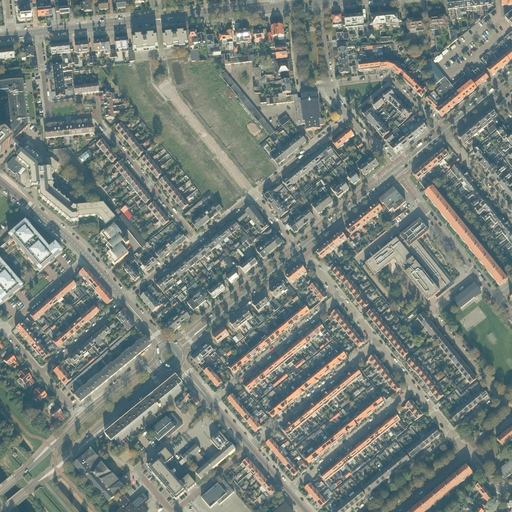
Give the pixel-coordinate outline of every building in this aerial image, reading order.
[(27,1),(26,0),(20,0),(21,3),(20,3),(20,6),(19,6),(19,7),(18,7),(17,8),(17,9),(18,10),(19,11),(20,11),(20,15),(19,15),(19,16),(18,17),(19,18),(20,19),(21,19),(21,20),(25,20),(25,19),(27,19),(27,20),(31,20),(30,18),(31,18),(30,10),(33,10),(33,8),(32,4),(29,4),(29,0),(27,1)] [(85,0),(86,3),(84,3),(81,4),(82,6),(81,6),(82,10),(85,10),(85,12),(92,12),(91,2),(87,3),(86,0),(85,0)] [(100,11),(109,10),(107,0),(101,0),(101,2),(99,2),(99,6),(100,11)] [(123,0),(120,0),(120,2),(117,2),(118,9),(122,9),(122,8),(126,8),(126,1),(123,1),(123,0)] [(451,1),(450,0),(448,0),(448,1),(447,1),(448,10),(451,10),(452,16),(451,17),(452,21),(455,20),(454,10),(453,1),(451,1)] [(458,0),(456,0),(453,0),(454,1),(453,1),(454,10),(457,9),(458,19),(461,19),(460,13),(460,9),(459,0),(458,0)] [(483,0),(486,14),(486,16),(488,14),(487,6),(491,6),(491,3),(493,3),(492,0),(483,0)] [(511,12),(505,18),(511,27),(511,0),(501,0),(502,6),(508,5),(508,7),(511,6),(511,12)] [(59,3),(59,2),(54,2),(55,12),(57,12),(57,15),(69,14),(68,8),(67,2),(59,3)] [(36,3),(33,4),(32,4),(33,8),(37,8),(38,17),(45,17),(44,9),(43,4),(37,5),(37,4),(36,4),(36,3)] [(398,13),(398,12),(394,12),(394,13),(392,14),(393,24),(393,27),(396,27),(395,23),(402,22),(401,18),(399,19),(398,13)] [(389,14),(389,13),(385,13),(386,26),(390,26),(390,27),(393,27),(393,24),(392,14),(389,14)] [(378,15),(376,15),(376,14),(372,15),(372,16),(372,17),(372,22),(370,22),(370,25),(377,25),(377,26),(379,26),(378,15)] [(341,15),(340,15),(337,15),(337,16),(333,16),(334,26),(338,25),(342,24),(341,15)] [(446,17),(445,18),(445,16),(439,17),(440,22),(438,23),(439,27),(447,26),(446,17)] [(439,17),(438,17),(436,17),(435,17),(435,19),(429,20),(430,27),(431,27),(431,30),(439,29),(439,27),(438,23),(440,22),(439,17)] [(418,21),(418,19),(417,19),(414,19),(414,20),(408,20),(408,21),(407,22),(408,30),(411,30),(411,34),(416,33),(416,32),(424,31),(424,27),(425,27),(424,20),(418,21)] [(283,26),(282,26),(282,25),(278,26),(279,26),(277,27),(278,37),(279,44),(286,43),(286,40),(285,40),(283,26)] [(277,27),(276,27),(276,26),(273,26),(273,27),(271,27),(272,34),(268,35),(268,42),(273,42),(273,37),(278,37),(277,27)] [(172,33),(166,34),(166,35),(163,35),(164,50),(189,47),(187,33),(184,33),(184,32),(178,32),(178,31),(177,31),(177,30),(176,30),(175,30),(174,30),(173,30),(173,31),(172,31),(172,32),(172,33)] [(243,31),(242,31),(242,30),(239,31),(239,32),(238,32),(236,32),(237,37),(236,37),(237,45),(240,44),(240,43),(244,43),(243,31)] [(247,31),(246,31),(246,30),(244,30),(243,31),(244,43),(248,42),(248,43),(252,43),(251,36),(250,36),(249,31),(247,31)] [(263,31),(262,30),(259,30),(259,31),(254,32),(255,34),(255,41),(254,41),(254,43),(260,42),(260,44),(264,44),(264,41),(267,41),(266,31),(263,31)] [(200,61),(198,48),(198,44),(198,40),(197,31),(189,32),(192,62),(200,61)] [(233,47),(232,32),(227,32),(227,33),(226,33),(226,34),(219,34),(220,41),(227,40),(227,46),(230,46),(230,48),(233,47)] [(148,36),(148,35),(148,34),(147,34),(147,33),(146,33),(145,33),(144,33),(143,34),(142,35),(142,36),(136,37),(136,38),(133,39),(134,48),(135,53),(159,50),(158,36),(155,36),(154,35),(148,36)] [(220,45),(214,45),(213,36),(207,37),(209,52),(213,52),(213,53),(221,52),(220,45)] [(119,49),(122,49),(121,39),(115,39),(116,49),(113,50),(114,58),(118,58),(117,53),(119,53),(119,49)] [(110,43),(107,44),(107,40),(101,41),(102,51),(105,51),(106,54),(110,54),(111,58),(114,58),(113,50),(110,50),(110,43)] [(57,45),(55,46),(54,45),(52,45),(52,46),(51,46),(50,47),(50,48),(50,49),(51,49),(51,50),(52,55),(58,54),(57,45)] [(505,50),(502,52),(510,61),(511,60),(511,55),(505,47),(503,48),(505,50)] [(36,57),(34,57),(33,48),(25,49),(26,54),(21,55),(21,59),(31,58),(32,66),(30,66),(30,70),(37,69),(36,57)] [(434,58),(439,54),(436,50),(431,54),(434,58)] [(287,54),(286,52),(277,53),(277,59),(274,60),(274,63),(278,62),(280,62),(280,59),(287,58),(287,57),(288,57),(287,54)] [(364,63),(363,57),(363,52),(360,52),(360,55),(360,60),(358,60),(358,61),(357,61),(358,71),(359,71),(360,71),(360,72),(363,72),(363,71),(365,71),(364,63)] [(498,57),(496,53),(494,55),(498,61),(496,63),(501,69),(502,69),(504,67),(503,67),(505,66),(498,57)] [(510,62),(504,55),(501,57),(500,55),(498,57),(505,66),(505,65),(507,64),(507,65),(509,63),(509,62),(510,62)] [(392,59),(393,56),(391,56),(390,58),(389,58),(388,60),(384,61),(385,70),(388,69),(391,70),(392,70),(394,62),(395,60),(392,59)] [(182,59),(174,61),(178,84),(186,82),(182,59)] [(494,61),(492,63),(489,59),(487,60),(497,72),(498,71),(499,71),(501,70),(500,69),(501,69),(496,63),(494,61)] [(495,74),(497,72),(487,60),(485,62),(490,68),(487,70),(492,76),(493,76),(495,74)] [(149,83),(147,66),(146,66),(145,61),(139,62),(139,64),(136,65),(136,69),(139,68),(140,75),(137,75),(137,78),(140,78),(141,84),(149,83)] [(288,65),(286,65),(285,61),(280,62),(278,62),(279,69),(275,69),(276,73),(279,72),(279,73),(289,72),(289,71),(289,68),(288,68),(288,65)] [(463,100),(432,62),(431,61),(423,69),(436,85),(440,82),(442,86),(437,90),(453,109),(463,100)] [(401,66),(398,64),(394,62),(392,70),(393,70),(392,71),(394,73),(401,66)] [(404,66),(406,64),(405,62),(401,66),(394,73),(397,75),(397,74),(399,76),(404,70),(406,68),(404,66)] [(65,67),(68,67),(68,64),(62,65),(62,66),(53,67),(54,70),(53,70),(53,73),(63,72),(63,68),(65,68),(65,67)] [(403,79),(408,73),(413,68),(415,66),(414,65),(412,65),(409,68),(408,69),(406,68),(404,70),(399,76),(401,78),(401,77),(403,79)] [(345,74),(350,73),(350,67),(340,68),(339,68),(340,74),(341,73),(341,74),(341,75),(342,76),(343,76),(344,76),(345,75),(345,74)] [(482,86),(484,84),(484,83),(485,82),(476,71),(474,69),(472,71),(474,72),(478,77),(476,79),(481,85),(482,85),(482,86)] [(484,73),(482,74),(478,69),(476,71),(485,82),(487,81),(487,82),(489,80),(488,79),(489,79),(484,73)] [(406,83),(412,77),(410,75),(408,73),(403,79),(404,80),(404,81),(406,83)] [(452,86),(463,100),(477,89),(464,73),(465,75),(452,86)] [(476,79),(474,80),(470,75),(468,77),(477,88),(479,87),(480,88),(482,86),(481,85),(476,79)] [(183,89),(198,108),(204,102),(201,99),(213,90),(208,84),(205,86),(208,89),(199,96),(194,90),(200,85),(201,86),(207,81),(203,76),(198,80),(196,78),(192,82),(183,89)] [(413,90),(419,84),(421,82),(419,80),(421,78),(419,76),(417,78),(415,80),(410,86),(412,87),(411,88),(413,90)] [(410,86),(415,80),(412,77),(406,83),(408,85),(408,84),(410,86)] [(28,127),(25,98),(23,81),(0,83),(0,100),(7,99),(10,120),(0,129),(0,154),(13,142),(15,139),(28,127)] [(417,93),(423,87),(419,84),(413,90),(415,92),(416,91),(417,93)] [(144,90),(158,108),(161,105),(170,117),(169,118),(175,126),(183,120),(169,100),(165,103),(151,85),(144,90)] [(421,97),(427,91),(425,89),(426,87),(425,85),(423,87),(417,93),(421,97)] [(279,98),(282,97),(285,97),(287,97),(286,94),(291,93),(291,90),(291,87),(282,88),(283,94),(278,95),(279,98)] [(60,97),(66,97),(65,90),(56,91),(56,94),(56,97),(57,97),(57,98),(58,98),(59,99),(60,99),(60,98),(60,97)] [(388,101),(394,95),(390,90),(386,94),(385,94),(383,96),(380,99),(384,104),(388,101)] [(448,113),(453,109),(437,90),(434,93),(441,101),(439,102),(448,113)] [(112,94),(111,95),(110,91),(104,92),(104,95),(105,101),(113,101),(112,94)] [(209,104),(212,108),(222,100),(217,93),(214,95),(216,98),(209,104)] [(442,118),(448,113),(439,102),(441,101),(434,93),(429,97),(425,100),(436,111),(440,115),(439,115),(441,117),(442,118)] [(319,100),(317,101),(316,94),(302,96),(303,99),(299,99),(298,96),(291,96),(292,103),(295,102),(297,123),(299,126),(302,125),(306,124),(307,130),(306,130),(306,131),(321,129),(320,129),(319,126),(324,125),(324,119),(320,120),(320,114),(320,113),(319,111),(320,110),(319,110),(319,107),(320,107),(319,107),(318,104),(319,104),(318,104),(318,101),(319,101),(319,100)] [(397,97),(396,98),(394,95),(388,101),(393,106),(399,99),(397,97)] [(384,104),(380,99),(380,98),(377,100),(378,101),(375,103),(374,103),(372,105),(374,107),(376,110),(384,104)] [(401,101),(399,99),(393,106),(397,110),(403,104),(401,102),(401,101)] [(215,127),(229,147),(235,142),(221,122),(220,123),(206,104),(200,109),(213,128),(215,127)] [(226,104),(223,106),(222,104),(215,109),(217,111),(224,106),(229,114),(231,112),(226,104)] [(406,106),(403,104),(397,110),(402,115),(408,108),(406,106)] [(370,110),(374,107),(372,105),(369,108),(366,109),(367,110),(362,114),(366,119),(367,119),(373,113),(370,110)] [(410,110),(408,108),(402,115),(405,117),(403,119),(405,121),(407,119),(413,113),(410,111),(410,110)] [(497,116),(491,109),(489,112),(488,111),(486,113),(493,121),(499,128),(504,124),(497,116)] [(370,124),(377,118),(373,113),(367,119),(369,121),(368,121),(370,124)] [(488,125),(493,121),(486,113),(484,115),(482,117),(482,116),(481,117),(488,125)] [(422,123),(420,120),(415,116),(410,120),(417,128),(422,134),(428,129),(422,123)] [(483,129),(488,125),(481,117),(481,118),(479,119),(477,121),(483,129)] [(375,128),(386,119),(385,118),(383,119),(382,119),(380,121),(377,118),(370,124),(372,126),(373,126),(375,128)] [(378,134),(385,128),(383,125),(386,123),(385,123),(387,121),(386,119),(375,128),(377,131),(376,131),(378,134)] [(120,133),(126,128),(133,123),(131,121),(124,127),(122,124),(116,128),(120,133)] [(182,136),(185,134),(193,144),(199,139),(185,121),(178,126),(180,129),(178,130),(182,136)] [(242,130),(245,128),(239,121),(236,123),(242,130)] [(478,133),(483,129),(477,121),(474,123),(475,123),(473,125),(472,124),(472,125),(478,133)] [(474,136),(478,133),(472,125),(471,125),(472,126),(470,127),(467,129),(474,136)] [(500,136),(507,130),(504,126),(493,136),(491,137),(493,139),(494,137),(498,134),(500,136)] [(124,138),(129,133),(126,128),(120,133),(124,138)] [(383,138),(390,133),(385,128),(378,134),(380,136),(381,136),(383,138)] [(410,133),(407,136),(400,128),(398,130),(410,144),(415,139),(410,133)] [(415,139),(422,134),(417,128),(410,133),(415,139)] [(410,144),(398,130),(398,129),(391,134),(398,142),(403,149),(410,144)] [(474,136),(467,129),(465,130),(465,131),(463,133),(463,132),(469,140),(471,143),(472,141),(473,141),(471,139),(474,136)] [(350,130),(349,130),(344,134),(349,140),(354,135),(350,130)] [(511,132),(510,133),(507,130),(500,136),(501,138),(497,141),(499,143),(501,141),(511,133),(511,132)] [(471,143),(469,140),(463,132),(462,133),(458,137),(459,138),(458,138),(459,140),(460,140),(465,146),(466,146),(464,144),(467,142),(469,144),(471,146),(473,145),(471,143)] [(128,143),(133,138),(129,133),(124,138),(128,143)] [(508,141),(511,137),(511,133),(501,141),(502,143),(503,142),(505,144),(508,141)] [(135,139),(139,136),(138,134),(136,136),(133,138),(128,143),(131,147),(137,143),(135,139)] [(253,142),(258,149),(260,148),(251,134),(248,136),(252,143),(253,142)] [(343,144),(349,140),(344,134),(339,139),(343,144)] [(391,148),(398,142),(391,134),(384,140),(391,148)] [(300,136),(299,135),(297,135),(295,136),(297,139),(302,145),(307,142),(301,135),(300,136)] [(163,136),(161,138),(166,146),(169,143),(163,136)] [(504,150),(507,148),(511,143),(511,137),(508,141),(509,143),(503,148),(504,150)] [(298,149),(302,145),(297,139),(293,142),(298,149)] [(344,145),(343,144),(339,139),(333,143),(335,146),(332,148),(339,157),(342,154),(340,151),(342,149),(340,148),(344,145)] [(100,149),(106,145),(102,140),(96,144),(100,149)] [(194,145),(208,163),(214,159),(201,140),(194,145)] [(32,149),(34,146),(28,141),(23,147),(21,149),(16,155),(18,157),(17,158),(13,159),(8,165),(8,169),(14,174),(18,174),(20,176),(21,182),(27,187),(30,187),(30,186),(31,186),(39,185),(40,197),(70,222),(77,221),(77,218),(98,216),(106,226),(115,218),(106,207),(107,206),(103,201),(97,202),(98,204),(75,206),(75,208),(74,208),(53,190),(51,174),(53,174),(59,167),(58,164),(52,158),(49,159),(45,159),(44,160),(43,159),(44,158),(32,149)] [(251,162),(239,144),(240,143),(238,141),(230,146),(244,166),(251,162)] [(135,152),(141,147),(143,145),(145,143),(144,142),(140,146),(137,143),(131,147),(135,152)] [(294,152),(298,149),(293,142),(289,145),(294,152)] [(396,155),(403,149),(398,142),(391,148),(396,155)] [(476,156),(486,147),(491,143),(489,142),(483,147),(481,145),(473,151),(474,152),(473,152),(476,156)] [(104,154),(110,149),(106,145),(100,149),(104,154)] [(290,155),(294,152),(289,145),(285,149),(290,155)] [(331,158),(335,155),(328,145),(324,149),(329,156),(331,158)] [(139,157),(145,152),(141,147),(135,152),(139,157)] [(486,150),(488,149),(486,147),(476,156),(477,158),(478,157),(479,158),(477,160),(476,160),(477,161),(487,152),(486,150)] [(108,159),(113,154),(110,149),(104,154),(108,159)] [(279,153),(275,149),(273,151),(274,153),(276,155),(282,162),(286,159),(280,152),(279,153)] [(286,159),(290,155),(285,149),(280,152),(286,159)] [(325,159),(329,156),(324,149),(320,152),(325,159)] [(444,160),(449,156),(443,149),(438,153),(444,160)] [(321,162),(325,159),(320,152),(315,155),(321,162)] [(488,154),(487,152),(477,161),(480,164),(490,156),(491,155),(489,153),(488,154)] [(86,153),(79,159),(82,163),(89,157),(86,153)] [(439,164),(444,160),(438,153),(433,157),(439,164)] [(112,164),(117,159),(113,154),(108,159),(112,164)] [(146,165),(151,160),(147,155),(142,160),(146,165)] [(278,165),(282,162),(276,155),(272,159),(278,165)] [(317,166),(321,162),(315,155),(311,159),(317,166)] [(373,158),(371,155),(369,157),(371,159),(366,163),(372,171),(379,165),(373,158)] [(153,162),(157,158),(156,156),(154,158),(151,160),(146,165),(149,169),(155,165),(153,162)] [(489,159),(491,158),(490,156),(480,164),(483,168),(491,161),(489,159)] [(437,166),(439,164),(433,157),(428,162),(432,166),(434,169),(440,176),(443,174),(437,166)] [(245,198),(218,159),(211,163),(238,203),(245,198)] [(313,169),(317,166),(311,159),(307,162),(313,169)] [(365,164),(360,159),(357,162),(352,166),(353,167),(356,171),(359,169),(365,177),(372,171),(366,163),(365,164)] [(347,160),(345,162),(351,169),(353,167),(352,166),(347,160)] [(496,163),(498,161),(497,160),(494,161),(492,163),(491,161),(483,168),(486,171),(496,163)] [(497,165),(499,163),(498,161),(496,163),(486,171),(488,169),(489,171),(490,173),(499,166),(497,165)] [(118,171),(124,167),(120,162),(114,167),(118,171)] [(309,172),(313,169),(307,162),(303,165),(304,166),(309,172)] [(434,169),(432,166),(428,162),(423,166),(429,173),(434,169)] [(247,168),(261,184),(267,179),(253,163),(247,168)] [(159,169),(156,166),(155,165),(149,169),(153,174),(159,169)] [(309,172),(304,166),(303,165),(299,169),(305,175),(309,172)] [(505,167),(505,166),(504,165),(502,167),(502,166),(500,168),(499,166),(490,173),(492,175),(493,175),(494,176),(505,167)] [(429,173),(423,166),(418,170),(424,177),(425,179),(428,177),(426,175),(429,173)] [(457,166),(456,166),(450,170),(452,172),(446,177),(444,175),(442,177),(445,181),(448,179),(460,168),(457,166)] [(122,176),(128,171),(124,167),(118,171),(122,176)] [(501,174),(507,169),(505,167),(494,176),(495,178),(494,178),(496,180),(502,175),(501,174)] [(461,171),(462,171),(460,168),(448,179),(445,181),(447,183),(455,176),(456,178),(465,171),(464,171),(462,173),(461,171)] [(157,179),(163,174),(159,169),(153,174),(157,179)] [(300,179),(305,175),(299,169),(295,172),(300,179)] [(418,181),(424,177),(418,170),(413,174),(418,181)] [(126,181),(132,176),(128,171),(122,176),(126,181)] [(360,180),(354,172),(352,171),(349,173),(351,175),(348,177),(347,177),(354,185),(360,180)] [(466,173),(465,171),(456,178),(459,176),(460,177),(450,186),(451,188),(455,185),(468,175),(466,173)] [(296,182),(300,179),(295,172),(291,175),(296,182)] [(500,183),(510,175),(508,173),(504,177),(502,175),(496,180),(498,182),(500,183)] [(509,179),(511,176),(511,174),(510,175),(500,183),(501,185),(500,185),(502,188),(510,181),(509,179)] [(292,185),(296,182),(291,175),(287,179),(292,185)] [(469,176),(468,175),(455,185),(456,187),(463,181),(464,183),(470,178),(469,176)] [(130,186),(135,181),(132,176),(126,181),(130,186)] [(167,180),(165,177),(160,182),(164,187),(169,182),(172,180),(170,179),(170,178),(167,180)] [(461,191),(473,181),(470,178),(464,183),(466,185),(459,190),(461,191)] [(288,189),(292,185),(287,179),(283,182),(288,189)] [(511,182),(511,180),(510,181),(502,188),(504,190),(504,189),(505,191),(511,185),(511,182)] [(133,190),(139,185),(135,181),(130,186),(133,190)] [(346,191),(349,189),(343,181),(340,183),(342,185),(339,187),(339,186),(338,187),(344,193),(345,193),(347,192),(346,191)] [(472,185),(471,183),(473,182),(473,181),(461,191),(461,192),(459,193),(457,195),(458,196),(460,195),(462,193),(466,190),(468,192),(474,186),(473,184),(472,185)] [(167,191),(173,187),(169,182),(164,187),(167,191)] [(275,193),(283,187),(280,184),(267,194),(266,194),(265,194),(264,195),(264,196),(268,201),(275,195),(276,194),(275,193)] [(137,195),(143,190),(139,185),(133,190),(137,195)] [(344,193),(338,187),(337,185),(334,187),(333,187),(332,187),(330,188),(338,198),(339,197),(339,198),(341,196),(344,193)] [(463,202),(467,199),(477,190),(475,189),(476,188),(474,186),(468,192),(469,193),(461,200),(463,202)] [(171,196),(177,191),(173,187),(167,191),(171,196)] [(328,191),(325,187),(322,189),(317,193),(322,199),(328,206),(329,206),(330,206),(330,205),(331,205),(332,204),(332,203),(333,202),(331,199),(326,193),(328,191)] [(434,205),(442,199),(433,187),(425,194),(434,205)] [(404,200),(394,188),(394,189),(396,192),(393,194),(391,192),(380,201),(383,205),(384,204),(390,212),(393,209),(395,212),(406,203),(404,200)] [(141,200),(147,195),(143,190),(137,195),(141,200)] [(477,190),(467,199),(463,202),(464,203),(468,200),(472,197),(474,199),(480,193),(478,191),(478,192),(477,190)] [(175,201),(181,196),(177,191),(171,196),(175,201)] [(481,196),(482,195),(480,193),(474,199),(475,200),(471,204),(472,206),(482,197),(481,196)] [(278,199),(281,197),(283,195),(282,194),(280,196),(279,195),(276,197),(275,195),(268,201),(271,205),(278,199)] [(145,204),(151,200),(147,195),(141,200),(145,204)] [(179,205),(185,201),(181,196),(175,201),(179,205)] [(484,199),(482,197),(472,206),(474,208),(478,204),(479,206),(486,200),(484,198),(484,199)] [(183,210),(189,206),(186,202),(188,201),(187,199),(185,201),(179,205),(183,210)] [(275,209),(282,203),(278,199),(271,205),(275,209)] [(323,211),(328,206),(322,199),(318,203),(321,207),(320,207),(323,211)] [(444,217),(452,211),(442,199),(434,205),(444,217)] [(487,203),(486,200),(479,206),(481,207),(477,211),(478,213),(488,204),(487,203)] [(289,204),(290,203),(289,202),(288,202),(286,204),(285,203),(283,205),(282,203),(275,209),(278,213),(285,207),(287,206),(290,204),(289,204)] [(151,212),(157,208),(153,203),(147,208),(151,212)] [(320,207),(321,207),(318,203),(315,205),(314,204),(312,206),(318,214),(319,213),(320,213),(321,213),(322,212),(322,211),(323,211),(320,207)] [(384,206),(382,209),(377,203),(372,207),(378,214),(382,211),(384,214),(388,211),(384,206)] [(218,214),(222,210),(217,204),(213,207),(218,214)] [(490,205),(489,206),(488,204),(478,213),(480,215),(484,211),(485,213),(492,207),(490,205)] [(252,207),(252,206),(251,206),(250,206),(249,207),(249,208),(250,209),(237,219),(239,222),(247,216),(248,217),(249,216),(256,211),(252,207)] [(214,217),(218,214),(213,207),(209,210),(214,217)] [(281,217),(288,212),(285,207),(278,213),(281,217)] [(373,219),(378,214),(372,207),(367,212),(372,218),(373,219)] [(480,223),(482,221),(484,220),(494,211),(493,210),(492,207),(485,213),(487,214),(479,221),(480,223)] [(155,217),(161,212),(157,208),(151,212),(155,217)] [(313,219),(314,218),(305,208),(300,212),(303,215),(306,219),(307,219),(309,221),(310,221),(311,221),(312,221),(312,220),(313,219)] [(210,220),(214,217),(209,210),(205,214),(210,220)] [(127,211),(124,214),(128,220),(132,217),(127,211)] [(252,220),(259,215),(256,211),(249,216),(252,220)] [(453,229),(461,222),(452,211),(444,217),(453,229)] [(496,212),(495,213),(494,211),(484,220),(485,222),(489,218),(491,220),(497,214),(496,212)] [(159,222),(165,217),(161,212),(155,217),(159,222)] [(373,219),(372,218),(367,212),(362,216),(367,223),(369,225),(371,224),(373,226),(375,224),(382,233),(383,232),(378,225),(374,221),(373,219)] [(393,222),(401,214),(399,212),(390,219),(393,222)] [(206,224),(201,217),(197,213),(193,216),(197,220),(202,227),(206,224)] [(206,224),(210,220),(205,214),(201,217),(206,224)] [(500,218),(498,217),(499,216),(497,214),(491,220),(492,222),(487,226),(486,224),(483,226),(485,228),(486,230),(490,227),(502,217),(502,216),(500,218)] [(256,224),(262,219),(259,215),(252,220),(256,224)] [(307,219),(306,219),(303,215),(299,219),(304,226),(309,221),(307,219)] [(362,227),(367,223),(362,216),(357,220),(362,227)] [(163,227),(169,222),(165,217),(159,222),(163,227)] [(499,225),(505,220),(502,217),(490,227),(486,230),(487,231),(493,226),(493,227),(498,223),(499,225)] [(256,230),(266,223),(262,219),(256,224),(257,226),(255,229),(256,230)] [(299,230),(304,226),(299,219),(294,223),(297,226),(296,227),(299,230)] [(429,231),(420,219),(411,227),(409,225),(394,237),(396,239),(365,264),(375,275),(395,260),(428,302),(435,296),(437,298),(444,292),(443,290),(451,283),(444,275),(445,274),(427,251),(426,252),(417,241),(429,231)] [(198,230),(202,227),(197,220),(192,224),(198,230)] [(362,227),(357,220),(351,224),(357,231),(360,228),(365,234),(367,233),(364,230),(362,227)] [(507,222),(505,220),(499,225),(500,227),(495,231),(496,233),(498,232),(508,223),(507,222)] [(235,221),(230,224),(236,231),(238,233),(242,230),(240,227),(235,221)] [(0,305),(3,303),(7,299),(7,300),(12,296),(11,295),(15,292),(16,292),(22,287),(0,261),(0,257),(1,257),(3,259),(13,250),(12,248),(15,245),(39,272),(45,267),(44,267),(48,263),(49,264),(53,260),(53,259),(57,256),(61,253),(54,244),(48,249),(24,222),(15,230),(17,232),(13,235),(14,236),(8,242),(3,247),(0,248),(0,305)] [(463,240),(470,234),(461,222),(453,229),(463,240)] [(262,233),(269,227),(266,223),(256,230),(259,233),(261,231),(262,233)] [(296,227),(297,226),(294,223),(291,225),(290,223),(288,225),(295,233),(296,233),(297,233),(298,232),(299,231),(299,230),(296,227)] [(509,225),(508,223),(498,232),(499,234),(503,230),(504,232),(502,234),(511,227),(509,225)] [(118,237),(121,235),(112,224),(101,234),(100,234),(103,237),(104,236),(106,239),(104,239),(107,242),(106,243),(108,245),(106,247),(106,246),(105,247),(110,252),(107,254),(109,257),(110,256),(112,259),(111,259),(113,262),(112,263),(114,266),(115,266),(115,265),(127,255),(119,245),(122,242),(125,246),(129,243),(125,239),(124,238),(123,238),(121,237),(120,238),(119,238),(118,237)] [(230,224),(226,228),(232,235),(236,231),(230,224)] [(357,231),(351,224),(346,229),(352,236),(350,237),(353,240),(352,241),(355,246),(355,245),(358,243),(354,239),(360,234),(357,231)] [(268,236),(275,230),(272,227),(270,229),(265,233),(268,236)] [(509,229),(511,227),(502,234),(504,235),(500,239),(497,241),(499,243),(511,232),(510,230),(509,229)] [(226,228),(222,231),(228,238),(232,235),(226,228)] [(222,231),(218,234),(224,241),(228,238),(222,231)] [(511,232),(499,243),(498,244),(499,246),(507,239),(508,241),(511,237),(511,232)] [(342,244),(347,240),(341,233),(336,237),(342,244)] [(181,244),(185,240),(180,234),(176,237),(181,244)] [(218,234),(214,238),(220,245),(221,247),(225,243),(224,241),(218,234)] [(472,252),(480,245),(470,234),(463,240),(472,252)] [(181,244),(176,237),(174,235),(170,238),(172,240),(177,247),(181,244)] [(281,244),(282,243),(275,235),(270,239),(275,244),(278,247),(279,247),(280,247),(280,246),(281,246),(281,245),(281,244)] [(337,248),(342,244),(336,237),(335,237),(334,239),(331,241),(337,248)] [(503,251),(511,243),(511,237),(508,241),(510,243),(506,246),(502,249),(503,251)] [(214,238),(210,241),(215,248),(220,245),(214,238)] [(352,241),(351,241),(349,238),(347,240),(349,243),(350,242),(356,249),(357,248),(355,245),(355,246),(352,241)] [(275,244),(270,239),(268,241),(270,242),(267,244),(273,251),(278,247),(275,244)] [(149,249),(152,247),(151,246),(154,244),(153,242),(151,240),(145,245),(149,249)] [(172,240),(169,242),(167,240),(166,241),(168,244),(173,250),(177,247),(172,240)] [(210,241),(206,244),(211,251),(215,248),(210,241)] [(332,252),(337,248),(331,241),(329,243),(327,244),(326,245),(332,252)] [(169,254),(161,244),(160,242),(158,244),(159,245),(157,247),(159,250),(165,257),(169,254)] [(168,244),(166,245),(164,242),(161,244),(169,254),(173,250),(168,244)] [(511,243),(503,251),(504,252),(508,249),(508,250),(511,246),(511,243)] [(206,244),(202,248),(209,257),(212,255),(210,253),(211,251),(206,244)] [(267,255),(273,251),(267,244),(262,248),(266,252),(265,252),(267,255)] [(327,256),(332,252),(326,245),(324,247),(321,249),(327,256)] [(481,263),(489,257),(480,245),(472,252),(481,263)] [(202,248),(198,251),(203,258),(205,256),(207,259),(209,257),(202,248)] [(265,252),(266,252),(262,248),(260,250),(259,249),(256,251),(263,259),(264,258),(265,258),(266,258),(267,257),(267,256),(267,255),(265,252)] [(322,260),(327,256),(321,249),(319,251),(317,252),(316,253),(320,257),(319,257),(321,260),(322,259),(322,260)] [(161,260),(165,257),(159,250),(155,254),(161,260)] [(198,251),(194,254),(199,261),(203,258),(198,251)] [(196,266),(200,263),(199,261),(194,254),(190,258),(195,264),(196,266)] [(251,255),(246,259),(243,255),(241,256),(243,258),(241,259),(244,262),(245,261),(247,263),(251,268),(252,268),(253,268),(254,267),(258,263),(251,255)] [(152,258),(149,260),(147,257),(145,259),(152,268),(157,264),(152,258)] [(491,275),(498,268),(489,257),(481,263),(491,275)] [(130,266),(135,261),(132,258),(124,264),(127,267),(124,270),(127,273),(128,274),(130,277),(135,273),(132,269),(133,267),(131,265),(130,266)] [(191,268),(195,264),(190,258),(186,261),(191,268)] [(236,269),(232,264),(227,258),(223,261),(231,271),(235,268),(236,269)] [(145,259),(143,261),(144,261),(141,264),(147,272),(152,268),(145,259)] [(193,270),(191,268),(186,261),(181,264),(187,271),(189,269),(191,272),(193,270)] [(251,269),(251,268),(247,263),(241,268),(245,274),(249,270),(249,271),(251,270),(251,269)] [(185,273),(187,271),(181,264),(177,268),(180,271),(183,275),(185,277),(187,275),(185,273)] [(302,276),(307,272),(301,265),(296,269),(302,276)] [(336,277),(342,272),(338,267),(332,272),(336,277)] [(85,268),(79,273),(83,278),(89,273),(85,268)] [(183,275),(180,271),(177,268),(173,271),(179,278),(183,275)] [(500,286),(508,280),(498,268),(491,275),(500,286)] [(297,280),(302,276),(296,269),(291,273),(297,280)] [(137,275),(140,273),(138,270),(135,273),(130,277),(135,282),(137,280),(139,282),(140,280),(139,278),(140,278),(137,275)] [(181,280),(179,278),(173,271),(169,274),(175,281),(177,284),(181,280)] [(232,285),(239,279),(233,271),(230,273),(229,271),(225,274),(228,277),(227,278),(232,285)] [(346,276),(342,272),(336,277),(340,281),(341,281),(346,276)] [(87,282),(93,277),(89,273),(83,278),(87,282)] [(292,285),(297,280),(291,273),(286,278),(289,281),(289,282),(290,284),(291,284),(292,285)] [(177,284),(175,281),(169,274),(165,278),(171,284),(173,287),(177,284)] [(345,286),(351,281),(347,276),(346,276),(341,281),(345,286)] [(91,287),(97,282),(93,277),(87,282),(85,284),(86,286),(86,287),(89,284),(91,287)] [(169,286),(171,284),(165,278),(161,281),(169,290),(171,288),(169,286)] [(71,290),(76,286),(71,280),(66,284),(71,290)] [(164,294),(169,290),(161,281),(157,284),(164,294)] [(221,284),(217,286),(213,281),(211,284),(213,286),(215,288),(220,294),(226,290),(221,284)] [(355,285),(354,285),(351,281),(345,286),(348,290),(355,285)] [(95,291),(101,286),(97,282),(91,287),(95,291)] [(200,288),(197,285),(196,283),(191,287),(195,292),(200,288)] [(283,285),(281,283),(276,287),(282,294),(285,292),(287,291),(287,290),(286,289),(287,289),(294,297),(296,295),(289,286),(287,288),(284,285),(283,285)] [(313,293),(319,288),(315,283),(309,288),(313,293)] [(67,294),(71,290),(66,284),(62,288),(67,294)] [(454,301),(458,306),(461,309),(481,293),(474,284),(454,301)] [(352,295),(358,290),(355,285),(348,290),(352,295)] [(99,296),(105,291),(101,286),(95,291),(99,296)] [(276,299),(282,294),(276,287),(270,292),(276,299)] [(62,298),(67,294),(62,288),(57,292),(62,298)] [(214,299),(220,294),(215,288),(212,290),(211,289),(208,291),(214,299)] [(317,297),(323,292),(319,288),(313,293),(317,297)] [(361,295),(362,295),(358,290),(352,295),(356,300),(361,295)] [(103,300),(109,295),(105,291),(99,296),(103,300)] [(145,303),(151,297),(156,294),(154,291),(149,295),(147,292),(141,298),(145,303)] [(58,302),(62,298),(57,292),(53,296),(58,302)] [(321,302),(327,297),(323,292),(317,297),(321,302)] [(178,298),(182,303),(186,299),(182,294),(178,298)] [(200,307),(206,302),(200,294),(194,299),(200,307)] [(113,300),(112,300),(109,295),(103,300),(107,305),(113,300)] [(365,300),(361,295),(356,300),(355,300),(359,305),(365,300)] [(53,306),(58,302),(53,296),(48,300),(53,306)] [(267,306),(270,304),(263,296),(258,300),(264,308),(267,305),(267,306)] [(149,307),(155,302),(151,297),(145,303),(149,307)] [(366,301),(368,299),(367,298),(365,300),(359,305),(363,310),(369,305),(366,301)] [(153,312),(160,307),(161,306),(160,305),(161,304),(159,302),(161,301),(159,299),(155,302),(149,307),(153,312)] [(194,312),(200,307),(194,299),(188,304),(194,312)] [(273,301),(279,309),(281,307),(275,299),(273,301)] [(48,310),(53,306),(48,300),(44,304),(48,310)] [(261,310),(264,308),(258,300),(253,305),(252,305),(259,313),(261,311),(261,310)] [(44,314),(48,310),(44,304),(39,308),(44,314)] [(94,316),(99,312),(94,307),(92,304),(87,308),(89,310),(94,316)] [(305,316),(310,312),(304,305),(300,309),(305,316)] [(305,316),(300,309),(298,307),(296,308),(298,311),(295,313),(300,320),(303,318),(302,318),(305,316)] [(39,317),(44,314),(39,308),(35,312),(39,317)] [(190,319),(190,318),(182,308),(180,310),(177,312),(180,315),(183,319),(184,319),(186,322),(186,321),(187,321),(188,321),(189,321),(189,320),(190,319)] [(84,310),(84,311),(82,309),(80,310),(89,320),(94,316),(89,310),(86,313),(84,310)] [(376,313),(373,309),(367,314),(370,318),(376,313)] [(69,315),(74,320),(75,319),(72,315),(73,314),(70,310),(67,313),(69,315)] [(85,324),(89,320),(80,310),(79,311),(81,314),(80,314),(82,316),(80,318),(85,324)] [(250,320),(253,318),(246,310),(241,314),(247,321),(250,319),(250,320)] [(335,319),(341,315),(337,310),(329,316),(330,318),(333,317),(335,319)] [(123,311),(123,312),(122,311),(116,317),(120,322),(127,316),(125,314),(123,311)] [(290,313),(290,314),(288,311),(286,313),(295,323),(298,321),(298,322),(300,320),(295,313),(292,316),(290,313)] [(35,321),(39,317),(35,312),(30,316),(35,321)] [(295,323),(286,313),(286,312),(286,313),(285,315),(286,317),(284,319),(285,321),(291,328),(293,326),(293,325),(295,323)] [(373,322),(379,317),(376,313),(370,318),(373,322)] [(241,326),(247,321),(241,314),(235,319),(241,326)] [(421,324),(428,319),(424,314),(417,319),(421,324)] [(184,319),(183,319),(180,315),(175,319),(181,326),(186,322),(184,319)] [(339,324),(345,319),(341,315),(335,319),(339,324)] [(129,319),(127,316),(120,322),(124,326),(131,321),(129,319)] [(383,322),(379,317),(373,322),(377,327),(383,322)] [(80,328),(85,324),(80,318),(75,322),(80,328)] [(176,330),(181,326),(175,319),(171,322),(174,326),(173,327),(176,330)] [(238,328),(241,326),(235,319),(230,323),(236,331),(239,329),(238,328)] [(343,329),(349,324),(345,319),(339,324),(343,329)] [(425,328),(431,323),(428,319),(421,324),(425,328)] [(131,321),(124,326),(128,331),(135,325),(133,323),(131,321)] [(289,330),(291,328),(285,321),(281,325),(286,331),(288,329),(289,330)] [(76,332),(80,328),(75,322),(71,326),(76,332)] [(173,327),(174,326),(171,322),(168,325),(167,323),(165,325),(171,334),(172,333),(173,333),(174,333),(175,332),(175,331),(175,330),(176,330),(173,327)] [(381,332),(387,327),(383,322),(377,327),(381,332)] [(20,333),(25,328),(21,323),(15,329),(20,333)] [(429,333),(435,328),(431,323),(425,328),(429,333)] [(322,325),(321,326),(319,324),(316,327),(321,333),(324,337),(329,333),(322,325)] [(347,334),(353,329),(349,324),(343,329),(347,334)] [(283,333),(286,331),(281,325),(276,329),(281,336),(284,334),(283,333)] [(23,338),(29,333),(27,330),(29,328),(27,326),(25,328),(20,333),(23,338)] [(71,336),(76,332),(71,326),(66,330),(71,336)] [(109,332),(105,327),(103,328),(100,330),(100,331),(105,337),(110,333),(109,332)] [(271,329),(269,327),(267,328),(269,330),(271,333),(276,339),(279,337),(281,336),(276,329),(273,331),(271,329)] [(320,342),(322,340),(323,340),(319,335),(321,333),(316,327),(312,331),(317,337),(318,339),(320,342)] [(385,336),(391,331),(387,327),(381,332),(385,336)] [(224,339),(229,335),(224,328),(223,328),(223,329),(218,333),(224,339)] [(433,338),(439,333),(435,328),(429,333),(433,338)] [(350,338),(356,333),(353,329),(347,334),(350,338)] [(67,340),(71,336),(66,330),(62,334),(67,340)] [(101,341),(105,337),(100,331),(98,332),(96,334),(96,335),(101,341)] [(317,337),(312,331),(309,332),(307,334),(312,341),(317,337)] [(395,336),(391,331),(385,336),(389,341),(395,336)] [(33,337),(36,335),(38,333),(37,332),(32,336),(29,333),(23,338),(27,342),(33,337)] [(226,342),(224,339),(218,333),(213,337),(220,346),(223,344),(226,342)] [(236,337),(239,341),(244,337),(241,333),(236,337)] [(274,341),(276,339),(271,333),(267,337),(272,343),(274,341)] [(354,343),(360,338),(356,333),(350,338),(354,343)] [(436,342),(443,337),(439,333),(433,338),(436,342)] [(62,344),(67,340),(62,334),(57,338),(62,344)] [(310,343),(312,341),(307,334),(304,336),(305,336),(302,338),(315,354),(317,353),(311,345),(312,345),(310,343)] [(96,345),(101,341),(96,335),(94,336),(91,338),(91,339),(96,345)] [(262,337),(261,337),(260,335),(258,336),(260,338),(262,340),(267,346),(269,345),(270,345),(272,343),(267,337),(264,339),(262,337)] [(392,346),(399,341),(395,336),(389,341),(392,346)] [(31,347),(37,342),(33,337),(27,342),(31,347)] [(440,347),(446,342),(443,337),(436,342),(440,347)] [(58,348),(62,344),(57,338),(53,342),(58,348)] [(137,357),(151,345),(145,338),(140,342),(140,341),(135,345),(136,345),(131,349),(137,357)] [(314,355),(315,354),(302,338),(300,340),(300,339),(297,341),(303,348),(306,346),(308,348),(314,355)] [(358,348),(364,343),(360,338),(354,343),(358,348)] [(44,347),(50,341),(49,339),(46,342),(44,344),(41,346),(35,351),(39,356),(46,350),(44,347)] [(92,348),(96,345),(91,339),(89,340),(87,342),(87,343),(92,348)] [(35,351),(41,346),(44,344),(42,343),(40,340),(37,342),(31,347),(35,351)] [(265,348),(267,346),(262,340),(257,344),(263,351),(265,349),(265,348)] [(300,350),(303,348),(297,341),(295,343),(295,344),(293,346),(298,352),(300,354),(302,353),(300,350)] [(396,350),(402,345),(399,341),(392,346),(396,350)] [(250,346),(249,343),(248,342),(246,344),(247,345),(251,349),(248,352),(253,359),(256,357),(255,356),(258,354),(250,346)] [(444,352),(450,347),(446,342),(440,347),(444,352)] [(87,352),(92,348),(87,343),(85,344),(82,346),(82,347),(87,352)] [(210,357),(216,353),(208,344),(203,348),(209,355),(210,357)] [(263,351),(257,344),(254,347),(252,345),(250,346),(258,354),(260,352),(260,353),(263,351)] [(400,354),(406,349),(402,345),(396,350),(400,354)] [(294,356),(298,352),(293,346),(291,347),(288,349),(294,356)] [(89,354),(87,352),(82,347),(80,348),(78,350),(84,358),(89,354)] [(448,356),(454,351),(450,347),(444,352),(448,356)] [(209,355),(203,348),(198,353),(203,360),(209,355)] [(123,368),(137,357),(131,349),(126,353),(125,353),(121,356),(122,357),(117,361),(123,368)] [(292,362),(294,360),(292,357),(294,356),(288,349),(286,351),(284,353),(292,362)] [(342,351),(338,354),(335,349),(333,350),(335,353),(337,355),(342,362),(342,361),(347,357),(342,351)] [(403,358),(409,353),(406,349),(400,354),(403,358)] [(43,360),(51,354),(46,350),(39,356),(43,360)] [(80,362),(84,358),(78,350),(76,352),(73,354),(78,360),(80,362)] [(248,362),(243,356),(241,354),(239,351),(238,353),(241,357),(238,360),(244,366),(246,364),(248,362)] [(451,361),(458,356),(454,351),(448,356),(451,361)] [(251,361),(253,359),(248,352),(243,356),(248,362),(250,360),(251,361)] [(203,360),(198,353),(192,358),(198,365),(201,362),(203,364),(205,362),(203,360)] [(292,362),(284,353),(282,355),(281,354),(279,356),(285,363),(287,366),(290,363),(294,368),(295,366),(292,362)] [(74,364),(78,360),(73,354),(71,356),(69,358),(68,358),(74,364)] [(16,361),(16,360),(11,355),(4,360),(9,366),(13,363),(15,365),(13,366),(15,369),(17,367),(20,365),(16,361)] [(338,365),(342,362),(337,355),(332,359),(338,365)] [(372,365),(378,360),(374,355),(366,362),(368,364),(370,362),(372,365)] [(282,369),(284,367),(282,365),(285,363),(279,356),(277,358),(277,359),(275,361),(280,367),(282,369)] [(455,366),(461,361),(458,356),(451,361),(455,366)] [(410,368),(417,363),(413,358),(406,363),(410,368)] [(335,367),(338,365),(332,359),(328,362),(333,369),(335,367)] [(242,368),(244,366),(238,360),(234,363),(239,370),(241,368),(242,368)] [(376,370),(382,365),(378,360),(372,365),(376,370)] [(108,380),(123,368),(117,361),(112,365),(111,364),(107,368),(107,369),(102,373),(108,380)] [(282,369),(280,367),(275,361),(273,362),(272,362),(270,364),(276,371),(279,368),(282,373),(284,371),(282,369)] [(459,370),(465,365),(461,361),(455,366),(459,370)] [(331,370),(333,369),(328,362),(323,366),(328,373),(331,371),(331,370)] [(63,366),(65,364),(64,363),(53,372),(57,376),(65,370),(63,368),(64,366),(63,366)] [(239,370),(234,363),(229,368),(234,374),(239,370)] [(420,367),(417,363),(410,368),(414,372),(415,372),(420,367)] [(275,379),(277,377),(273,373),(276,371),(270,364),(268,366),(266,368),(273,377),(275,379)] [(323,376),(318,370),(317,368),(315,365),(313,367),(317,371),(314,374),(319,380),(322,378),(321,378),(323,376)] [(380,374),(386,369),(382,365),(376,370),(380,374)] [(463,375),(469,370),(465,365),(459,370),(463,375)] [(326,375),(328,373),(323,366),(318,370),(323,376),(326,374),(326,375)] [(61,381),(67,375),(65,373),(68,371),(67,370),(70,368),(68,367),(65,370),(57,376),(61,381)] [(425,371),(421,367),(420,367),(415,372),(419,376),(425,371)] [(209,377),(214,373),(210,368),(204,372),(209,377)] [(275,379),(273,377),(266,368),(263,370),(261,371),(266,378),(269,376),(275,382),(276,381),(275,379)] [(80,375),(81,377),(89,371),(87,369),(80,375)] [(362,376),(357,369),(355,371),(354,371),(352,373),(357,380),(359,382),(362,379),(364,382),(366,380),(362,376)] [(384,379),(390,374),(386,369),(380,374),(384,379)] [(26,373),(24,370),(17,375),(20,378),(19,378),(20,379),(18,380),(22,386),(25,383),(27,386),(29,388),(35,383),(31,379),(31,378),(26,372),(26,373)] [(467,380),(473,375),(469,370),(463,375),(467,380)] [(71,374),(73,373),(72,371),(68,374),(67,375),(61,381),(65,385),(71,380),(69,378),(71,377),(70,376),(71,375),(71,374)] [(263,380),(266,378),(261,371),(259,373),(259,374),(257,376),(266,386),(267,385),(263,380)] [(428,374),(427,374),(425,371),(419,376),(423,381),(429,376),(428,375),(429,375),(428,374)] [(94,391),(108,380),(102,373),(98,377),(97,376),(94,378),(93,377),(92,378),(93,380),(88,384),(94,391)] [(218,377),(214,373),(209,377),(213,382),(218,377)] [(309,378),(307,375),(305,373),(304,374),(306,376),(305,377),(307,380),(305,381),(310,388),(312,386),(314,384),(315,384),(309,378)] [(359,382),(357,380),(352,373),(347,377),(353,383),(355,381),(357,383),(358,383),(359,386),(360,387),(362,386),(359,382)] [(315,384),(319,380),(314,374),(309,378),(315,384)] [(388,384),(394,379),(390,374),(384,379),(388,384)] [(470,384),(477,379),(473,375),(467,380),(470,384)] [(182,383),(177,377),(176,376),(105,434),(111,441),(155,405),(157,406),(161,403),(160,401),(182,383)] [(264,388),(266,386),(257,376),(254,377),(252,379),(257,386),(260,383),(264,388)] [(427,386),(433,381),(429,376),(423,381),(427,386)] [(217,387),(223,383),(218,377),(213,382),(217,387)] [(350,386),(353,383),(347,377),(345,379),(343,381),(350,390),(352,388),(350,386)] [(254,388),(257,386),(252,379),(249,381),(250,381),(248,383),(258,396),(260,399),(262,398),(254,388)] [(391,388),(398,383),(394,379),(388,384),(391,388)] [(300,385),(298,383),(296,381),(294,382),(296,384),(296,385),(298,387),(295,389),(301,396),(305,392),(305,391),(300,385)] [(310,388),(305,381),(301,384),(299,382),(298,383),(300,385),(305,391),(307,390),(310,388)] [(348,391),(350,390),(343,381),(341,383),(340,382),(338,384),(343,391),(346,389),(348,391)] [(436,386),(437,386),(433,381),(427,386),(430,390),(431,390),(436,386)] [(258,396),(248,383),(247,383),(244,386),(251,395),(253,394),(256,397),(258,396)] [(395,393),(402,388),(398,383),(391,388),(395,393)] [(80,403),(94,391),(88,384),(83,388),(83,387),(78,391),(79,392),(74,396),(80,403)] [(340,393),(343,391),(338,384),(335,386),(336,387),(334,389),(342,399),(344,398),(342,396),(340,393)] [(287,388),(286,387),(285,386),(283,387),(289,394),(286,397),(291,403),(294,401),(296,399),(287,388)] [(295,389),(293,391),(289,386),(287,388),(296,399),(298,397),(298,398),(301,396),(295,389)] [(434,396),(440,391),(436,386),(431,390),(430,390),(430,391),(434,396)] [(344,401),(342,399),(334,389),(331,390),(329,392),(334,399),(337,396),(339,399),(339,398),(342,403),(344,401)] [(488,396),(485,391),(483,389),(478,393),(484,400),(488,396)] [(46,396),(47,396),(42,390),(35,396),(40,402),(45,398),(49,402),(50,401),(46,396)] [(242,396),(243,395),(246,392),(244,391),(242,393),(241,392),(235,397),(233,395),(228,399),(232,404),(242,396)] [(286,397),(283,399),(276,391),(275,393),(278,396),(279,398),(281,400),(286,407),(289,405),(291,403),(286,397)] [(437,401),(444,396),(440,391),(434,396),(437,401)] [(331,401),(334,399),(329,392),(324,396),(336,410),(337,412),(339,411),(331,401)] [(190,403),(196,398),(191,393),(186,398),(190,403)] [(479,403),(484,400),(478,393),(474,397),(479,403)] [(380,407),(382,405),(382,404),(384,402),(377,394),(375,395),(377,398),(374,400),(380,407)] [(236,409),(241,404),(239,402),(245,397),(243,395),(242,396),(232,404),(236,409)] [(334,411),(336,410),(324,396),(322,398),(322,397),(319,399),(325,406),(328,404),(334,411)] [(274,407),(266,397),(264,399),(266,401),(266,400),(268,403),(270,406),(272,408),(277,414),(277,415),(282,411),(277,404),(274,407)] [(474,407),(479,403),(474,397),(469,401),(474,407)] [(180,404),(184,400),(182,398),(175,403),(177,406),(176,407),(178,408),(181,405),(180,404)] [(194,408),(200,403),(196,398),(190,403),(194,408)] [(370,400),(369,401),(367,398),(366,400),(372,407),(375,410),(377,409),(380,407),(374,400),(371,403),(370,400)] [(320,410),(325,406),(319,399),(317,401),(317,402),(315,404),(315,403),(320,410)] [(284,408),(286,407),(281,400),(277,404),(282,411),(285,409),(284,408)] [(375,410),(372,407),(366,400),(364,401),(366,403),(368,406),(365,408),(370,415),(373,413),(372,412),(375,410)] [(245,409),(247,407),(251,404),(249,401),(243,407),(241,404),(236,409),(240,413),(245,409)] [(410,410),(416,405),(412,401),(403,407),(405,409),(407,408),(410,410)] [(469,411),(474,407),(469,401),(464,405),(469,411)] [(325,415),(322,412),(320,410),(315,403),(310,407),(316,414),(318,412),(322,417),(325,415)] [(365,408),(362,410),(357,404),(355,406),(356,407),(358,410),(360,412),(364,416),(365,418),(367,416),(368,417),(370,415),(365,408)] [(408,420),(410,418),(413,415),(420,410),(416,405),(410,410),(412,414),(407,418),(408,420)] [(465,415),(469,411),(464,405),(460,409),(465,415)] [(311,417),(316,414),(310,407),(308,409),(308,410),(306,411),(310,416),(311,417)] [(66,418),(62,414),(57,408),(50,414),(55,420),(60,415),(61,416),(64,420),(66,418)] [(275,416),(277,414),(272,408),(267,412),(272,418),(275,416)] [(244,418),(249,414),(245,409),(240,413),(244,418)] [(460,419),(465,415),(460,409),(455,412),(458,416),(460,419)] [(356,426),(347,415),(345,413),(343,410),(341,411),(349,421),(346,423),(352,430),(354,428),(354,427),(356,426)] [(417,420),(423,415),(420,410),(413,415),(417,420)] [(255,416),(254,415),(256,413),(257,411),(251,416),(249,414),(244,418),(248,423),(253,418),(255,416)] [(266,415),(263,412),(262,411),(255,416),(253,418),(248,423),(252,427),(257,423),(255,420),(256,418),(261,414),(264,417),(266,415)] [(311,417),(310,416),(306,411),(304,413),(303,413),(301,415),(306,421),(309,419),(311,422),(311,421),(313,423),(315,422),(313,420),(311,417)] [(365,418),(364,416),(360,412),(356,416),(361,422),(363,420),(365,418)] [(460,419),(458,416),(455,412),(450,416),(453,419),(455,423),(460,419)] [(173,414),(173,413),(167,418),(167,417),(151,432),(151,431),(150,432),(159,442),(159,441),(166,435),(168,438),(183,425),(182,425),(175,416),(173,414)] [(352,418),(351,416),(349,414),(347,415),(356,426),(358,424),(359,424),(361,422),(356,416),(352,418)] [(407,429),(396,416),(395,414),(393,416),(392,416),(390,418),(395,425),(398,423),(405,431),(407,429)] [(304,427),(305,426),(303,424),(306,421),(301,415),(298,417),(299,417),(297,419),(302,425),(304,427)] [(391,428),(395,425),(390,418),(387,420),(388,420),(385,422),(391,428)] [(307,431),(305,430),(304,427),(302,425),(297,419),(295,421),(294,420),(292,422),(297,429),(300,426),(302,429),(308,436),(309,435),(307,431)] [(344,421),(341,423),(340,421),(338,423),(347,433),(349,431),(349,432),(352,430),(346,423),(344,421)] [(294,431),(297,429),(292,422),(287,426),(292,433),(296,437),(298,436),(294,431)] [(391,428),(385,422),(383,424),(383,423),(380,425),(386,432),(389,430),(395,437),(397,436),(396,435),(391,428)] [(256,432),(261,427),(257,423),(252,427),(256,432)] [(344,435),(347,433),(338,423),(336,424),(340,428),(337,431),(342,438),(345,436),(344,435)] [(383,438),(385,437),(383,435),(386,432),(380,425),(378,427),(378,428),(376,430),(383,438)] [(290,435),(292,433),(287,426),(285,428),(283,430),(288,436),(291,441),(293,440),(290,435)] [(332,431),(330,429),(329,427),(327,429),(328,430),(337,441),(340,439),(340,440),(342,438),(337,431),(335,429),(332,431)] [(337,441),(328,430),(327,429),(325,430),(329,434),(328,434),(330,436),(328,439),(333,445),(336,443),(335,443),(337,441)] [(440,435),(436,431),(435,429),(430,433),(435,439),(440,435)] [(503,447),(511,439),(511,430),(511,429),(497,440),(503,447)] [(383,438),(376,430),(374,431),(371,433),(377,440),(380,437),(384,442),(385,441),(383,438)] [(185,455),(182,457),(186,462),(188,461),(190,459),(200,471),(196,474),(201,479),(236,449),(233,446),(231,444),(230,444),(229,443),(220,433),(211,441),(219,451),(221,453),(208,464),(207,462),(206,462),(208,460),(204,454),(201,455),(200,454),(198,452),(201,450),(196,445),(195,446),(185,455)] [(378,451),(379,449),(377,447),(378,447),(374,442),(377,440),(371,433),(369,435),(369,436),(367,437),(372,443),(372,444),(374,446),(376,448),(378,451)] [(430,443),(435,439),(430,433),(425,437),(430,443)] [(323,438),(322,439),(321,437),(319,438),(321,440),(328,449),(330,447),(331,447),(333,445),(328,439),(325,441),(323,438)] [(372,444),(372,443),(367,437),(365,439),(364,439),(362,441),(367,447),(372,444)] [(426,447),(430,443),(425,437),(421,441),(426,447)] [(277,440),(274,443),(271,439),(266,444),(270,449),(276,444),(279,441),(277,440)] [(274,453),(288,441),(287,440),(280,445),(278,447),(276,444),(270,449),(274,453)] [(324,453),(326,451),(326,450),(328,449),(321,440),(319,441),(321,444),(318,446),(324,453)] [(283,448),(289,443),(288,441),(274,453),(278,458),(284,453),(281,451),(283,449),(283,448)] [(364,450),(367,447),(362,441),(359,443),(360,443),(358,445),(366,456),(368,455),(364,450)] [(421,451),(426,447),(421,441),(416,444),(421,451)] [(318,446),(315,449),(312,444),(310,446),(312,448),(314,450),(319,456),(321,454),(321,455),(324,453),(318,446)] [(417,454),(421,451),(416,444),(411,448),(417,454)] [(365,457),(366,456),(358,445),(355,447),(355,446),(352,448),(358,455),(361,453),(365,457)] [(127,487),(94,449),(93,448),(92,449),(76,463),(74,465),(81,473),(101,496),(103,495),(109,502),(115,498),(127,487)] [(357,464),(359,462),(355,457),(358,455),(352,448),(350,450),(350,451),(348,453),(353,459),(357,464)] [(412,458),(417,454),(411,448),(407,452),(412,458)] [(316,458),(319,456),(314,450),(309,454),(314,461),(317,459),(316,458)] [(160,458),(149,468),(176,499),(187,489),(188,490),(196,484),(189,476),(181,483),(174,475),(177,473),(175,471),(173,473),(166,465),(174,459),(167,451),(159,457),(160,458)] [(282,462),(287,458),(290,456),(292,454),(291,453),(288,455),(288,454),(286,456),(284,453),(278,458),(282,462)] [(349,463),(353,459),(348,453),(346,454),(343,456),(349,463)] [(312,463),(314,461),(309,454),(304,458),(309,464),(312,462),(312,463)] [(405,464),(410,460),(405,454),(400,458),(405,464)] [(344,466),(349,463),(343,456),(341,458),(339,460),(344,466)] [(286,467),(292,463),(287,458),(282,462),(286,467)] [(400,468),(405,464),(400,458),(395,462),(400,468)] [(246,468),(252,463),(248,459),(242,463),(246,468)] [(505,480),(511,473),(511,459),(508,463),(506,462),(505,463),(506,464),(498,471),(505,480)] [(339,470),(344,466),(339,460),(337,462),(336,462),(334,464),(339,470)] [(295,467),(300,463),(299,462),(296,464),(294,461),(292,463),(286,467),(290,472),(295,467)] [(304,468),(307,466),(303,461),(300,463),(295,467),(290,472),(294,476),(300,472),(297,469),(302,465),(304,468)] [(396,472),(400,468),(395,462),(390,465),(396,472)] [(250,473),(256,468),(252,463),(246,468),(250,473)] [(335,474),(339,470),(334,464),(331,466),(332,466),(330,468),(335,474)] [(391,476),(396,472),(390,465),(386,469),(391,476)] [(461,483),(472,473),(466,466),(454,475),(461,483)] [(254,477),(260,473),(256,468),(250,473),(254,477)] [(339,479),(337,476),(335,474),(330,468),(327,470),(327,469),(325,471),(330,478),(333,476),(337,481),(338,481),(339,480),(339,479)] [(386,479),(391,476),(386,469),(381,473),(386,479)] [(327,480),(330,478),(325,471),(322,473),(323,474),(320,476),(329,487),(330,487),(332,486),(331,486),(331,485),(327,480)] [(258,482),(264,477),(260,473),(254,477),(252,480),(254,482),(256,480),(258,482)] [(382,483),(386,479),(381,473),(376,477),(382,483)] [(449,492),(461,483),(454,475),(443,485),(449,492)] [(260,489),(268,482),(264,477),(258,482),(256,484),(260,489)] [(377,487),(382,483),(376,477),(372,481),(377,487)] [(224,481),(224,480),(219,485),(218,484),(218,485),(211,491),(203,497),(202,498),(210,508),(211,508),(218,502),(220,504),(220,505),(234,492),(224,481)] [(372,491),(377,487),(372,481),(367,485),(372,490),(372,491)] [(266,491),(272,487),(268,482),(260,489),(262,491),(263,493),(264,493),(266,491)] [(480,483),(475,487),(479,492),(484,488),(481,483),(480,483)] [(309,493),(314,489),(310,484),(305,489),(309,493)] [(372,491),(372,490),(367,485),(362,488),(368,495),(372,491)] [(438,502),(449,492),(443,485),(431,494),(438,502)] [(267,499),(270,496),(276,491),(272,487),(266,491),(264,493),(263,495),(267,499)] [(484,488),(479,492),(481,495),(479,497),(481,499),(483,497),(488,493),(484,488)] [(313,498),(318,493),(314,489),(309,493),(313,498)] [(317,503),(327,494),(330,491),(329,489),(325,492),(326,492),(323,494),(320,496),(318,493),(313,498),(317,503)] [(360,500),(365,497),(360,490),(355,494),(360,500)] [(116,511),(148,511),(142,505),(149,500),(143,493),(132,503),(125,496),(121,500),(120,501),(121,502),(118,505),(118,504),(121,508),(116,511)] [(488,493),(483,497),(487,502),(492,498),(488,493)] [(326,497),(328,496),(327,494),(317,503),(321,507),(327,503),(326,502),(329,500),(326,497)] [(356,504),(360,500),(355,494),(351,498),(356,504)] [(426,511),(438,502),(431,494),(420,504),(426,511)] [(351,508),(356,504),(351,498),(346,502),(351,508)] [(347,511),(351,508),(346,502),(342,506),(347,511)]
